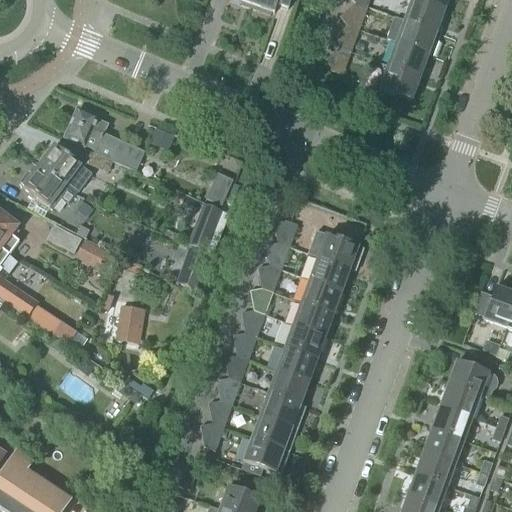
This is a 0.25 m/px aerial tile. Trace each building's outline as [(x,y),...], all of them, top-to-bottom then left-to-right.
[(240,5),(250,8),(253,0),(227,0),(229,1),(228,4),(239,8),(240,5)] [(253,0),(250,8),(259,11),(258,15),(270,19),(271,15),(273,16),(276,8),(287,12),(291,0),(253,0)] [(349,0),(354,6),(366,11),(370,0),(349,0)] [(411,0),(411,1),(444,13),(448,0),(411,0)] [(411,1),(403,24),(435,35),(444,13),(411,1)] [(339,20),(346,29),(358,33),(366,11),(354,6),(339,20)] [(403,24),(395,46),(427,58),(432,60),(437,45),(433,43),(435,35),(403,24)] [(330,42),(338,52),(350,56),(358,33),(346,29),(330,42)] [(395,46),(387,69),(419,80),(427,58),(395,46)] [(350,56),(338,52),(322,65),(330,74),(341,78),(350,56)] [(419,80),(387,69),(378,92),(410,104),(419,80)] [(135,175),(144,155),(103,137),(107,128),(95,123),(96,122),(76,113),(64,141),(83,150),(84,149),(94,153),(92,157),(136,176),(137,175),(135,175)] [(53,149),(37,170),(64,190),(80,170),(53,149)] [(64,190),(37,170),(31,178),(27,175),(19,185),(23,188),(21,190),(51,213),(60,202),(67,207),(74,198),(64,190)] [(205,202),(221,209),(232,184),(216,177),(205,202)] [(188,248),(204,255),(210,257),(217,241),(211,239),(214,230),(220,232),(226,217),(220,214),(203,208),(188,248)] [(0,251),(8,257),(17,245),(10,239),(17,231),(0,217),(0,251)] [(273,226),(277,247),(288,251),(296,229),(285,224),(273,226)] [(46,243),(72,256),(79,243),(53,230),(46,243)] [(76,236),(85,240),(87,234),(79,230),(76,236)] [(177,236),(165,231),(162,236),(175,242),(177,236)] [(325,238),(316,261),(349,273),(357,250),(325,238)] [(76,259),(104,273),(112,259),(83,244),(76,259)] [(265,249),(269,269),(280,273),(288,251),(277,247),(265,249)] [(121,257),(122,259),(124,261),(128,262),(131,261),(133,258),(133,255),(132,252),(129,250),(126,249),(123,251),(121,253),(121,257)] [(0,274),(7,280),(17,265),(7,258),(8,257),(0,251),(0,304),(2,306),(4,303),(28,319),(36,306),(12,290),(0,281),(0,274)] [(176,288),(194,294),(206,259),(189,253),(176,288)] [(316,261),(308,284),(340,296),(349,273),(316,261)] [(257,271),(260,292),(272,296),(280,273),(269,269),(257,271)] [(308,284),(300,306),(332,318),(340,296),(308,284)] [(482,323),(505,331),(511,313),(511,296),(494,290),(491,299),(480,295),(471,318),(482,322),(482,323)] [(249,294),(252,314),(264,318),(272,296),(260,292),(249,294)] [(300,306),(292,329),(324,341),(332,318),(300,306)] [(116,338),(136,341),(141,314),(121,310),(116,338)] [(240,316),(244,337),(256,341),(264,318),(252,314),(240,316)] [(51,336),(78,354),(86,342),(59,324),(51,336)] [(292,329),(284,351),(316,363),(324,341),(292,329)] [(232,339),(236,359),(247,364),(256,341),(244,337),(232,339)] [(66,349),(54,341),(49,348),(61,357),(66,349)] [(481,354),(494,359),(498,348),(485,344),(481,354)] [(284,351),(275,374),(308,386),(316,363),(284,351)] [(455,364),(447,388),(479,399),(488,403),(491,395),(495,392),(497,387),(496,382),(493,378),(487,376),(491,365),(468,357),(464,367),(455,364)] [(224,362),(227,382),(239,386),(247,364),(236,359),(224,362)] [(275,374),(267,397),(299,408),(308,386),(275,374)] [(216,384),(219,405),(231,409),(239,386),(227,382),(216,384)] [(447,388),(439,410),(471,422),(479,399),(447,388)] [(267,397),(259,419),(291,431),(297,433),(302,417),(297,415),(299,408),(267,397)] [(207,407),(211,427),(223,431),(231,409),(219,405),(207,407)] [(439,410),(430,433),(462,445),(471,422),(439,410)] [(259,419),(251,442),(283,453),(291,431),(259,419)] [(499,419),(495,431),(503,434),(508,422),(499,419)] [(223,431),(211,427),(199,429),(203,450),(215,455),(223,431)] [(503,434),(495,431),(491,443),(499,446),(503,434)] [(430,433),(422,455),(454,467),(462,445),(430,433)] [(283,453),(251,442),(242,465),(274,477),(283,453)] [(0,475),(0,511),(64,511),(71,503),(27,474),(33,464),(15,453),(0,475)] [(422,455),(414,478),(446,490),(454,467),(422,455)] [(483,464),(479,476),(487,479),(491,467),(483,464)] [(186,467),(178,490),(189,494),(197,471),(186,467)] [(497,469),(493,481),(501,484),(505,472),(497,469)] [(487,479),(479,476),(474,488),(483,491),(487,479)] [(414,478),(406,500),(437,511),(446,490),(414,478)] [(501,484),(493,481),(488,493),(497,496),(501,484)] [(227,490),(218,511),(255,511),(259,501),(227,490)] [(437,511),(406,500),(401,511),(437,511)]
